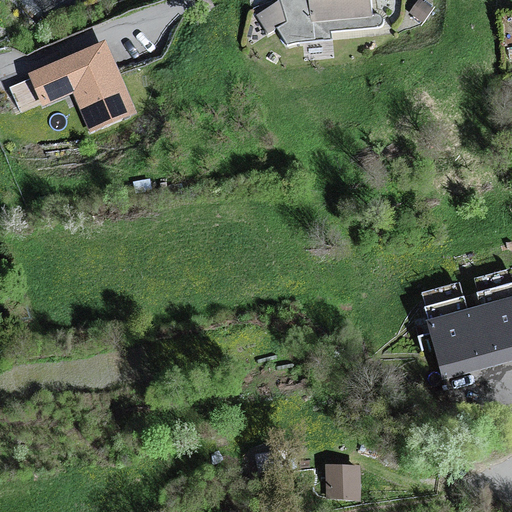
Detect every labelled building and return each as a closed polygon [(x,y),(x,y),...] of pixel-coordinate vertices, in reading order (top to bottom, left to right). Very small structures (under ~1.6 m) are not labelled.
[(280,0),(281,1),(255,18),(266,35),(273,31),(284,46),(328,42),(327,33),(378,28),(378,20),(372,15),(370,0),(335,0),(311,2),(297,0),(280,0)] [(427,6),(420,0),(413,0),(405,10),(416,19),(427,6)] [(103,44),(29,73),(41,104),(69,93),(84,130),(130,112),(103,44)] [(465,298),(425,309),(444,378),(511,359),(511,284),(477,294),(481,305),(468,309),(465,298)] [(360,467),(326,466),(325,496),(359,497),(360,467)]
